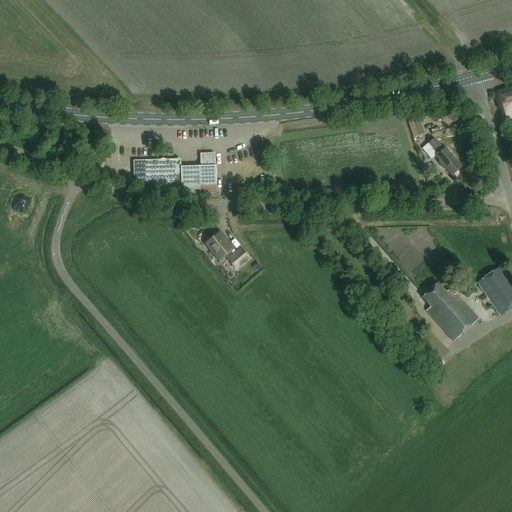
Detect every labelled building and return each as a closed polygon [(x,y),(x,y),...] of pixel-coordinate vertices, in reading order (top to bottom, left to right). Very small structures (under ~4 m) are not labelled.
[(511,91),(500,95),(503,105),(511,102),(511,91)] [(423,135),(418,121),(409,125),(413,138),(423,135)] [(430,130),(433,137),(441,134),(438,127),(430,130)] [(452,176),(463,167),(446,148),(444,149),(435,138),(428,144),(438,155),(436,157),(441,163),(440,164),(445,171),(447,169),(452,176)] [(180,160),(133,161),(134,184),(181,183),(181,194),(191,194),(193,190),(199,190),(199,193),(216,193),(216,166),(215,166),(214,153),(199,154),(200,166),(180,167),(180,160)] [(237,269),(250,259),(241,248),(234,254),(232,251),(234,249),(220,232),(206,244),(219,261),(226,256),(237,269)] [(511,282),(502,267),(478,282),(497,311),(498,310),(501,315),(511,307),(511,282)] [(453,342),(479,320),(458,296),(456,298),(450,291),(447,294),(438,284),(422,297),(430,306),(426,310),(453,342)]
